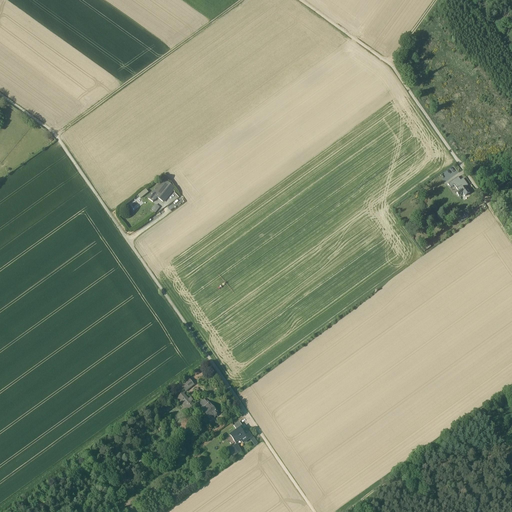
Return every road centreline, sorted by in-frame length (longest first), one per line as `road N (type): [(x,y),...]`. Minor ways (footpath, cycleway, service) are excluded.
road 1 (track): [(353,511),(511,393)]
road 2 (track): [(59,138),(216,23)]
